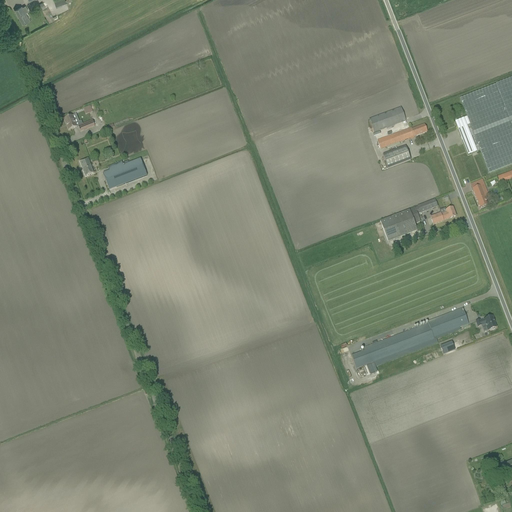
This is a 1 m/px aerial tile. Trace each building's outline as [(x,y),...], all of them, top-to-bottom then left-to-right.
[(15,10),(23,24),(30,20),(22,6),(15,10)] [(480,151),(489,174),(511,164),(511,78),(460,99),(467,118),(455,122),(468,156),(480,151)] [(90,106),(83,109),(86,115),(93,112),(90,106)] [(369,120),(374,133),(406,122),(401,108),(369,120)] [(65,119),(64,120),(69,131),(77,128),(77,127),(72,116),(68,118),(66,118),(65,119)] [(93,121),(78,127),(81,132),(95,127),(93,121)] [(377,141),(380,150),(411,138),(412,138),(427,132),(424,125),(412,130),(411,128),(377,141)] [(383,156),(388,169),(410,161),(405,147),(383,156)] [(79,162),(85,177),(94,174),(88,159),(79,162)] [(106,181),(109,191),(147,177),(141,160),(124,166),(123,166),(122,162),(113,166),(115,170),(110,172),(112,179),(106,181)] [(511,171),(497,177),(499,184),(511,179),(511,171)] [(470,185),(480,209),(484,207),(488,206),(485,200),(489,199),(482,181),(475,183),(470,185)] [(398,215),(381,222),(388,242),(412,233),(417,231),(414,225),(420,222),(417,215),(420,214),(437,207),(435,200),(433,201),(417,207),(418,208),(415,209),(410,211),(398,215)] [(430,218),(433,226),(456,217),(453,208),(446,211),(446,213),(441,215),(441,214),(430,218)] [(364,352),(351,357),(356,370),(364,367),(367,375),(368,375),(377,372),(375,367),(374,363),(434,340),(434,338),(450,332),(461,328),(468,325),(463,309),(458,311),(427,322),(428,324),(363,349),(364,352)] [(479,321),(476,322),(478,328),(482,326),(485,325),(488,332),(492,330),(495,330),(495,329),(496,328),(493,321),(494,321),(492,317),(484,320),(484,321),(480,322),(479,321)] [(452,343),(441,347),(444,355),(455,351),(452,343)] [(496,468),(491,470),(495,480),(511,473),(511,461),(501,466),(499,463),(495,465),(496,468)]
